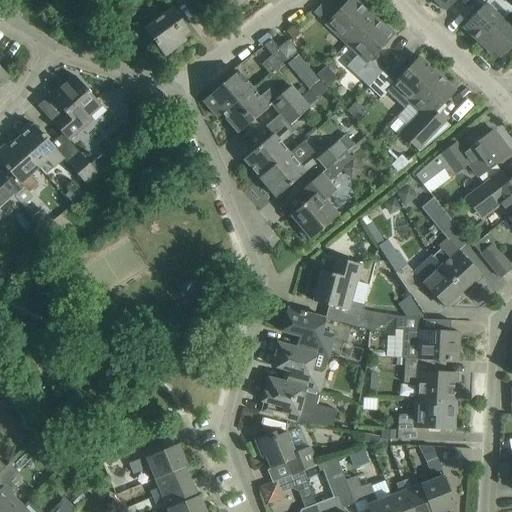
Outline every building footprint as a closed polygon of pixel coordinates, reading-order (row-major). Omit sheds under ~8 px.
[(218,0),(221,3),(224,0),(225,0),(233,10),(245,0),(218,0)] [(346,43),(373,15),(357,0),(348,0),(334,15),(322,4),(314,13),(328,26),(346,43)] [(454,0),(433,0),(445,11),(454,0)] [(474,0),(481,7),(462,27),(480,44),(503,20),(511,10),(511,8),(503,0),(474,0)] [(165,56),(186,40),(180,32),(187,27),(173,8),(144,29),(165,56)] [(511,10),(503,20),(480,44),(490,54),(493,51),(500,58),(511,45),(511,28),(511,27),(511,10)] [(394,34),(373,15),(346,43),(358,54),(347,66),(368,87),(382,72),(369,60),(394,34)] [(288,41),(279,49),(286,57),(295,50),(288,41)] [(382,72),(368,87),(380,98),(385,92),(403,109),(409,103),(436,74),(418,57),(394,83),(382,72)] [(0,85),(9,77),(0,67),(0,85)] [(203,100),(218,118),(222,114),(252,88),(237,71),(203,100)] [(454,91),(436,74),(409,103),(419,112),(400,133),(419,152),(450,126),(435,112),(454,91)] [(63,110),(51,121),(68,140),(92,119),(89,116),(101,105),(75,76),(51,97),(63,110)] [(252,88),(222,114),(238,133),(272,104),(280,114),(300,97),(291,86),(278,96),(270,87),(259,97),(252,88)] [(300,97),(280,114),(289,125),(309,108),(300,97)] [(15,141),(38,167),(47,160),(53,167),(64,158),(31,121),(18,133),(21,136),(15,141)] [(259,178),(289,153),(280,142),(290,134),(284,126),(274,134),(273,134),(243,159),(259,178)] [(435,157),(414,176),(422,185),(444,169),(451,178),(455,175),(469,164),(479,177),(494,165),(510,153),(493,130),(463,152),(455,142),(439,154),(435,157)] [(325,170),(340,158),(355,144),(345,134),(316,158),(325,170)] [(38,167),(15,141),(9,146),(7,143),(0,148),(0,161),(6,168),(0,173),(0,184),(17,203),(18,202),(22,206),(32,196),(29,192),(38,184),(30,175),(38,167)] [(85,193),(102,179),(78,152),(66,162),(82,180),(77,185),(85,193)] [(298,164),(289,153),(259,178),(275,197),(305,172),(305,171),(315,163),(308,155),(298,164)] [(340,158),(325,170),(300,191),(307,201),(290,215),(306,233),(303,236),(307,241),(338,215),(325,199),(336,190),(329,182),(347,166),(340,158)] [(500,206),(508,217),(511,214),(511,179),(509,182),(501,172),(465,199),(481,220),(500,206)] [(0,217),(17,203),(0,184),(0,217)] [(445,231),(454,223),(438,204),(429,211),(445,231)] [(446,237),(437,245),(449,258),(440,266),(462,291),(480,274),(467,259),(461,253),(458,250),(446,237)] [(377,246),(376,246),(394,274),(404,267),(386,240),(383,242),(377,246)] [(511,267),(492,243),(480,253),(500,278),(511,268),(511,267)] [(430,255),(412,272),(431,292),(444,307),(462,291),(440,266),(432,257),(430,255)] [(328,305),(325,318),(358,327),(372,330),(394,318),(394,315),(363,310),(364,305),(351,301),(356,281),(358,281),(362,265),(337,258),(333,274),(321,271),(313,301),(328,305)] [(321,331),(325,318),(287,308),(280,331),(295,335),(292,346),(328,357),(334,335),(321,331)] [(397,316),(396,329),(403,329),(401,357),(405,357),(434,359),(457,361),(459,332),(422,330),(423,318),(405,317),(403,317),(397,316)] [(319,392),(328,357),(292,346),(277,342),(271,365),(286,369),(283,381),(282,382),(319,392)] [(416,399),(455,401),(456,373),(433,372),(434,359),(405,357),(403,382),(416,383),(416,399)] [(278,417),(297,422),(332,427),(337,410),(316,404),(319,392),(282,382),(283,381),(268,377),(261,401),(282,407),(285,414),(284,418),(279,416),(278,417)] [(191,393),(196,407),(215,401),(211,387),(191,393)] [(453,429),(455,401),(416,399),(415,415),(398,414),(398,426),(453,429)] [(0,417),(1,418),(0,418),(0,430),(2,432),(9,426),(13,430),(23,421),(16,414),(19,411),(14,406),(11,408),(10,408),(0,417)] [(294,452),(286,431),(287,425),(262,418),(260,424),(265,435),(255,439),(262,458),(266,457),(271,468),(285,462),(291,475),(302,471),(317,465),(309,446),(294,452)] [(38,435),(28,446),(42,459),(52,449),(44,440),(41,437),(38,435)] [(175,445),(146,457),(150,467),(154,475),(155,479),(185,467),(187,466),(185,462),(178,444),(175,445)] [(511,453),(511,454),(511,450),(502,451),(504,465),(511,463),(511,453)] [(140,458),(128,463),(132,474),(144,469),(140,458)] [(437,458),(426,462),(431,473),(441,470),(437,458)] [(0,489),(0,511),(17,511),(24,505),(13,494),(18,488),(10,480),(15,476),(18,472),(9,463),(5,467),(0,472),(0,489)] [(159,487),(150,491),(153,497),(191,481),(185,467),(155,479),(159,487)] [(318,511),(315,504),(308,483),(307,484),(302,471),(291,475),(285,478),(290,488),(299,492),(302,499),(305,508),(304,508),(301,510),(299,511),(318,511)] [(353,503),(345,480),(343,473),(329,478),(336,496),(315,504),(318,511),(344,511),(343,507),(353,503)] [(357,476),(345,480),(353,503),(365,498),(367,505),(369,509),(369,511),(396,511),(390,496),(385,481),(371,486),(370,483),(361,487),(357,476)] [(424,483),(420,484),(430,511),(441,511),(455,507),(443,476),(425,483),(424,483)] [(408,479),(402,482),(413,511),(430,511),(420,484),(411,488),(408,479)] [(191,481),(153,497),(155,503),(164,500),(167,508),(197,496),(191,481)] [(282,498),(276,482),(261,488),(268,504),(282,498)] [(399,492),(390,496),(396,511),(413,511),(402,482),(396,484),(399,492)] [(100,486),(91,495),(103,507),(112,498),(100,486)] [(206,511),(200,498),(199,495),(197,496),(167,508),(168,511),(206,511)] [(31,511),(24,505),(17,511),(73,511),(76,509),(64,497),(49,511),(41,511),(40,510),(37,511),(31,511)]
